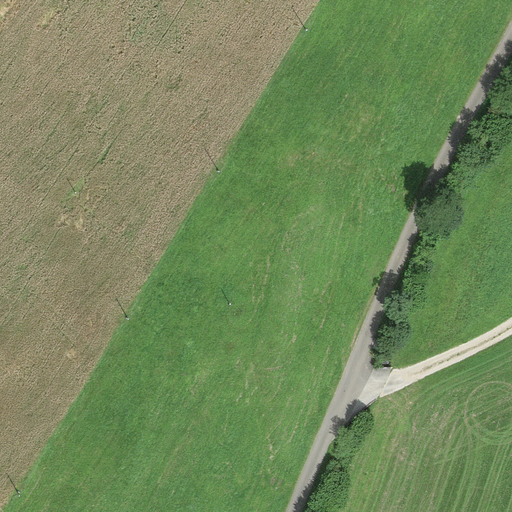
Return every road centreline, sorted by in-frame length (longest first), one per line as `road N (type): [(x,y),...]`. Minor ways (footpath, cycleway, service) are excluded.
road 1 (unclassified): [(511,36),(443,155),(295,511)]
road 2 (track): [(344,390),(419,371),(511,326)]
